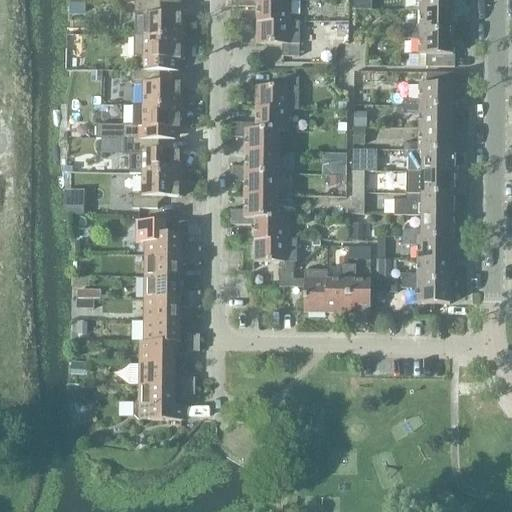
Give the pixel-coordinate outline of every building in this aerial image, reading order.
[(420,0),(420,12),(453,12),(453,0),(420,0)] [(258,8),(258,23),(290,22),(291,1),(280,1),(280,2),(232,1),(232,8),(258,8)] [(135,3),(135,18),(144,18),(144,38),(184,38),(184,16),(160,16),(160,4),(135,3)] [(405,26),(405,33),(453,34),(453,12),(420,12),(420,26),(405,26)] [(290,22),(258,23),(257,45),(282,46),(282,58),(299,58),(299,46),(300,23),(290,22)] [(405,33),(404,40),(420,41),(420,56),(427,56),(427,67),(456,68),(456,56),(453,56),(453,34),(405,33)] [(134,58),(134,72),(159,72),(179,73),(179,61),(183,61),(184,38),(144,38),(135,38),(134,58)] [(134,72),(134,86),(143,86),(143,107),(183,107),(183,85),(159,84),(159,72),(134,72)] [(428,74),(427,86),(453,86),(454,86),(455,75),(428,74)] [(257,88),(257,110),(289,111),(299,111),(299,88),(299,76),(282,76),(283,87),(282,88),(257,88)] [(404,101),(404,108),(452,109),(453,86),(427,86),(419,86),(419,101),(404,101)] [(124,127),(124,141),(133,141),(158,141),(179,141),(179,129),(182,129),(183,107),(143,107),(132,106),(132,127),(124,127)] [(419,115),(419,130),(452,130),(452,109),(404,108),(403,115),(419,115)] [(231,124),(230,132),(278,132),(289,132),(289,111),(257,110),(256,125),(231,124)] [(452,152),(452,130),(419,130),(419,145),(403,144),(403,152),(452,152)] [(246,139),(245,154),(278,154),(278,132),(230,132),(230,139),(246,139)] [(124,141),(124,155),(130,155),(130,175),(142,175),(182,176),(182,153),(158,153),(158,141),(133,141),(124,141)] [(352,151),(352,174),(365,174),(365,151),(352,151)] [(408,174),(455,174),(455,152),(452,152),(403,152),(403,159),(408,159),(408,174)] [(230,168),(230,175),(278,176),(278,154),(245,154),(245,168),(230,168)] [(365,187),(365,174),(352,174),(352,187),(365,187)] [(406,195),(455,196),(455,174),(408,174),(406,174),(406,195)] [(133,196),(133,210),(158,210),(158,198),(181,198),(182,176),(142,175),(142,196),(133,196)] [(245,183),(245,197),(278,198),(278,176),(230,175),(230,183),(245,183)] [(421,217),(454,218),(455,196),(406,195),(406,201),(394,201),(394,217),(421,217)] [(229,212),(229,219),(277,219),(277,218),(278,198),(245,197),(245,212),(229,212)] [(365,202),(352,202),(349,202),(349,216),(365,216),(365,202)] [(451,239),(451,240),(454,240),(454,218),(421,217),(421,232),(402,231),(402,239),(451,239)] [(255,226),(255,240),(287,240),(288,219),(277,218),(277,219),(229,219),(229,226),(255,226)] [(137,222),(136,243),(145,243),(145,257),(181,258),(181,236),(188,236),(188,223),(164,223),(137,222)] [(417,261),(450,261),(451,240),(451,239),(402,239),(402,246),(417,246),(417,261)] [(297,241),(287,240),(255,240),(254,263),(279,264),(279,288),(286,289),(287,274),(287,264),(297,264),(297,241)] [(187,249),(187,258),(201,258),(201,249),(187,249)] [(145,257),(145,279),(180,279),(181,266),(187,266),(187,258),(181,258),(145,257)] [(187,258),(187,266),(201,266),(201,258),(187,258)] [(378,282),(392,282),(392,261),(378,261),(378,282)] [(401,275),(401,282),(450,283),(450,261),(417,261),(417,275),(401,275)] [(326,314),(348,314),(349,266),(341,266),(341,282),(327,281),(326,281),(326,314)] [(349,266),(348,314),(370,315),(371,282),(356,282),(356,266),(349,266)] [(294,274),(287,274),(286,289),(304,289),(304,314),(326,314),(326,281),(327,281),(327,272),(304,271),(304,282),(294,281),(294,274)] [(145,279),(144,300),(200,301),(200,293),(180,293),(180,279),(145,279)] [(450,283),(401,282),(401,290),(417,290),(417,305),(450,305),(450,283)] [(144,300),(144,322),(180,322),(180,309),(200,310),(200,301),(144,300)] [(144,322),(144,343),(176,343),(176,345),(180,345),(180,344),(180,322),(144,322)] [(186,336),(186,344),(200,344),(200,336),(186,336)] [(140,344),(139,365),(175,366),(176,345),(176,343),(144,343),(140,343),(140,344)] [(200,344),(186,344),(186,353),(200,353),(200,344)] [(139,365),(139,387),(175,387),(175,366),(139,365)] [(182,379),(182,387),(195,387),(195,379),(182,379)] [(134,405),(134,416),(139,421),(182,422),(182,408),(175,408),(175,387),(139,387),(139,401),(134,405)] [(195,387),(182,387),(182,396),(195,396),(195,387)]
